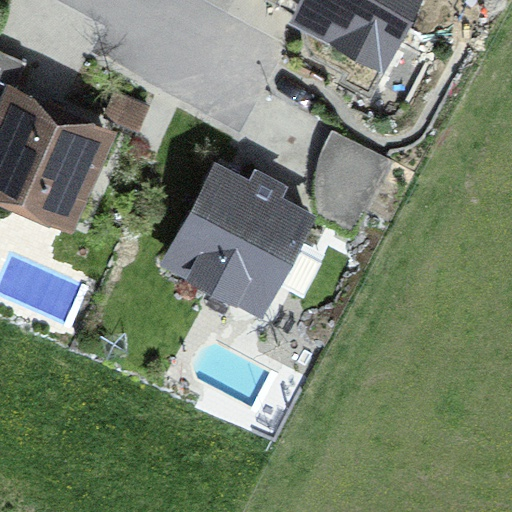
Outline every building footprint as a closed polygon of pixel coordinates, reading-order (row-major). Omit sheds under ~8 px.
[(255,0),(272,9),(277,0),(255,0)] [(319,0),(294,44),(409,108),(469,0),(319,0)] [(0,191),(64,217),(103,121),(16,86),(26,61),(0,50),(0,191)] [(302,194),(357,224),(395,154),(339,124),(302,194)] [(299,209),(200,155),(143,258),(242,312),(299,209)]
